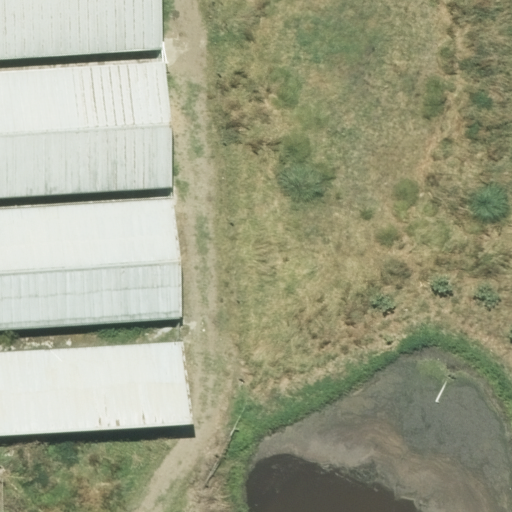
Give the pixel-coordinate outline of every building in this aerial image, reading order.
[(0,0),(0,57),(161,48),(157,0),(0,0)] [(0,195),(169,185),(161,61),(0,70),(0,195)] [(0,276),(174,266),(170,199),(0,209),(0,276)] [(0,332),(177,321),(174,266),(0,276),(0,332)] [(179,343),(0,354),(0,443),(184,432),(179,343)]
